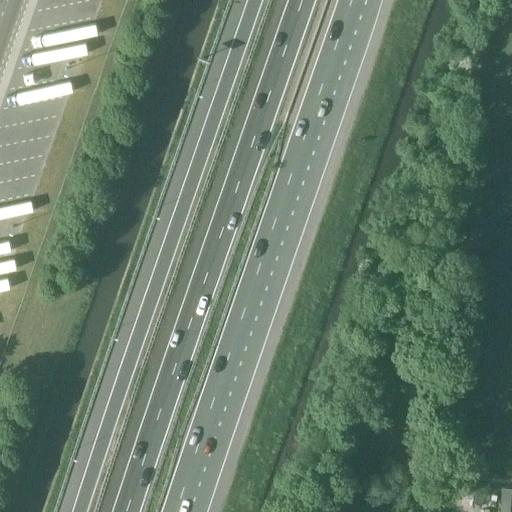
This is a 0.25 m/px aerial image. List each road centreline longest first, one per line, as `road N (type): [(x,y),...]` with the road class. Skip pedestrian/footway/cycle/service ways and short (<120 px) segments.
road 1 (motorway): [(256,0),(80,511)]
road 2 (motorway): [(300,0),(125,511)]
road 3 (motorway): [(178,511),(351,0)]
